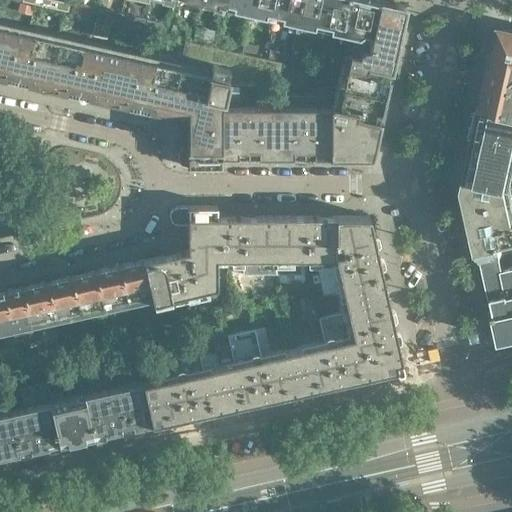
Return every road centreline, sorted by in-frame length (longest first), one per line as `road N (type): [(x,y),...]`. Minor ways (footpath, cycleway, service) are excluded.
road 1 (residential): [(0,479),(455,382)]
road 2 (secondary): [(472,428),(103,511)]
road 3 (residential): [(414,183),(159,182)]
road 4 (residential): [(455,382),(414,183)]
road 5 (residential): [(0,259),(121,231),(145,213),(159,182)]
road 6 (residential): [(414,183),(456,0)]
road 7 (residential): [(159,182),(132,138),(0,107)]
road 8 (secondary): [(315,511),(489,474)]
